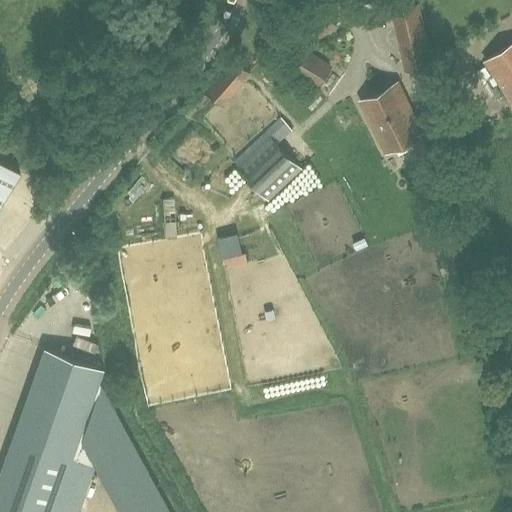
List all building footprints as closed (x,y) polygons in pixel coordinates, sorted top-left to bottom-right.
[(418,3),(392,9),(406,67),(431,62),(418,3)] [(330,12),(312,22),(321,38),(339,27),(330,12)] [(511,42),(484,61),(511,102),(511,42)] [(312,51),(299,68),(319,84),(332,66),(312,51)] [(244,69),(214,103),(224,111),(254,77),(244,69)] [(421,85),(425,106),(442,102),(437,81),(421,85)] [(370,120),(407,102),(398,83),(361,101),(370,120)] [(407,102),(370,120),(385,149),(414,135),(423,154),(438,146),(428,127),(421,130),(407,102)] [(272,136),(238,166),(268,199),(301,168),(272,136)] [(0,198),(19,167),(0,154),(0,198)] [(464,220),(440,225),(450,269),(473,263),(464,220)] [(45,348),(0,475),(0,505),(18,511),(79,511),(96,464),(121,511),(171,511),(100,380),(104,369),(45,348)]
